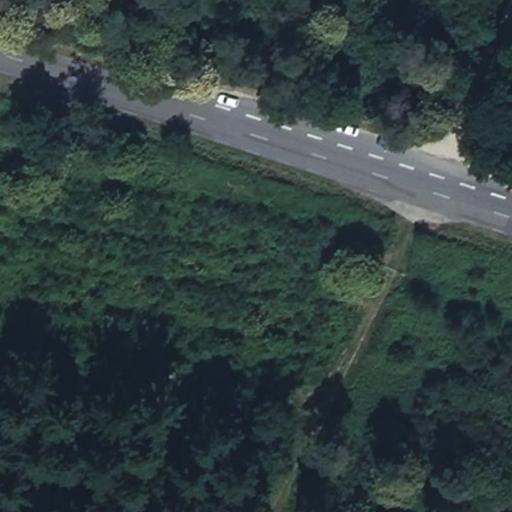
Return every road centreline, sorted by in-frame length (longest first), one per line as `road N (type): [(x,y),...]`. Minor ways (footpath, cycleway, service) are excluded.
road 1 (track): [(263,511),(510,0)]
road 2 (secondary): [(511,207),(0,41)]
road 3 (track): [(0,355),(325,375)]
